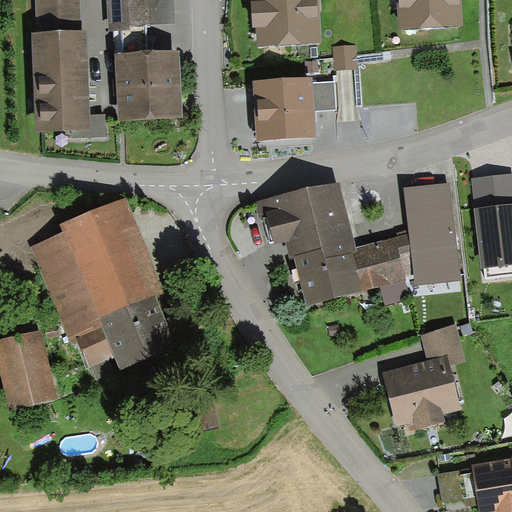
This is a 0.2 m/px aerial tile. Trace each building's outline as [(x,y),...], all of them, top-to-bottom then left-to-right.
[(82,0),(32,0),(37,118),(86,117),(82,0)] [(107,0),(109,32),(152,30),(152,25),(176,24),(175,0),(107,0)] [(315,0),(256,0),(260,49),(318,45),(315,0)] [(459,0),(401,0),(403,24),(461,20),(459,0)] [(181,50),(116,53),(120,120),(184,117),(181,50)] [(313,78),(252,82),(256,140),(317,136),(313,78)] [(511,174),(472,179),(481,273),(511,269),(511,174)] [(455,190),(412,194),(420,284),(463,280),(455,190)] [(335,191),(265,210),(275,247),(294,241),(312,307),(413,279),(403,242),(352,256),(335,191)] [(125,203),(35,246),(88,354),(178,310),(125,203)] [(43,335),(0,345),(0,362),(12,411),(59,399),(43,335)] [(447,357),(388,371),(400,426),(460,413),(447,357)] [(511,511),(511,465),(472,472),(478,511),(511,511)]
